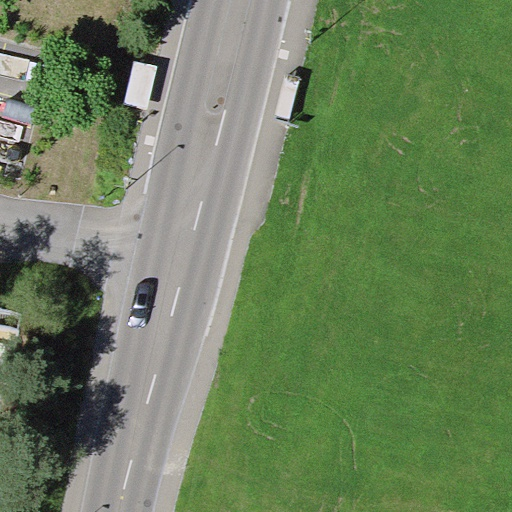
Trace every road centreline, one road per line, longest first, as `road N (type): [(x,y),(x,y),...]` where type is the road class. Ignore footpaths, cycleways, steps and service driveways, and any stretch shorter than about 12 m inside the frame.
road 1 (primary): [(238,0),(119,511)]
road 2 (unknown): [(0,164),(202,160)]
